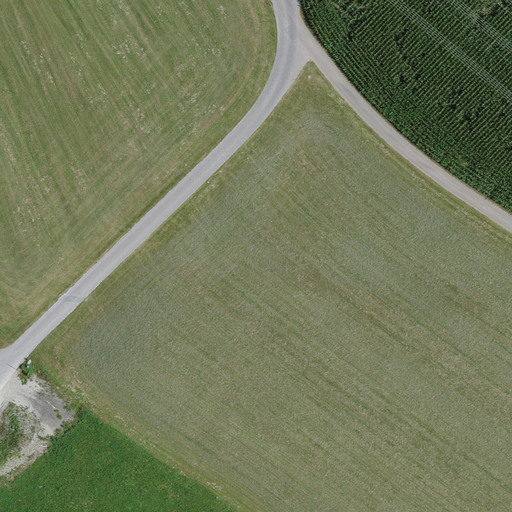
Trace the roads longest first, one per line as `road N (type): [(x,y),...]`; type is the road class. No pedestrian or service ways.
road 1 (track): [(0,364),(259,116),(285,69),(292,13)]
road 2 (track): [(285,0),(343,89),(404,146),(511,223)]
